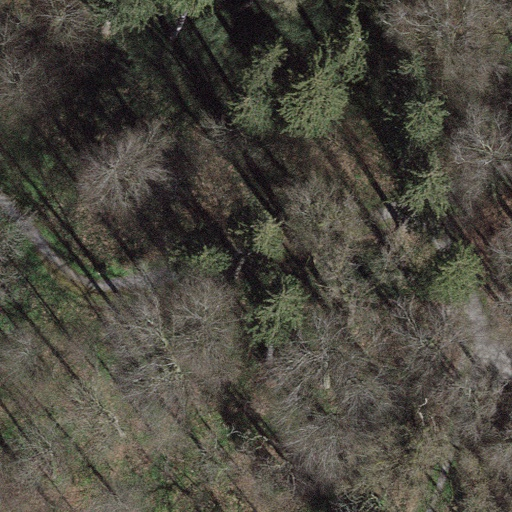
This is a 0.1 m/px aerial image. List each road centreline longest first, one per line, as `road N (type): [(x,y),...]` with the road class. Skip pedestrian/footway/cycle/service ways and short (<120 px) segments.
road 1 (track): [(427,511),(511,351)]
road 2 (track): [(511,347),(451,181)]
